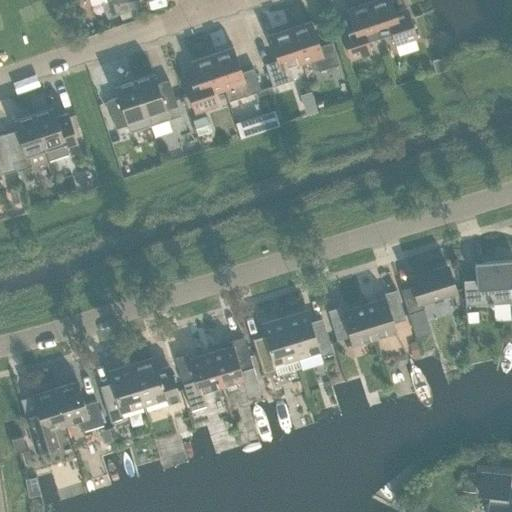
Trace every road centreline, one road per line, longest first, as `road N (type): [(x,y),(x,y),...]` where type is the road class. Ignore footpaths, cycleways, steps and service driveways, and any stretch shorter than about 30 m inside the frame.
road 1 (unclassified): [(511,194),(0,343)]
road 2 (residential): [(0,80),(197,16)]
